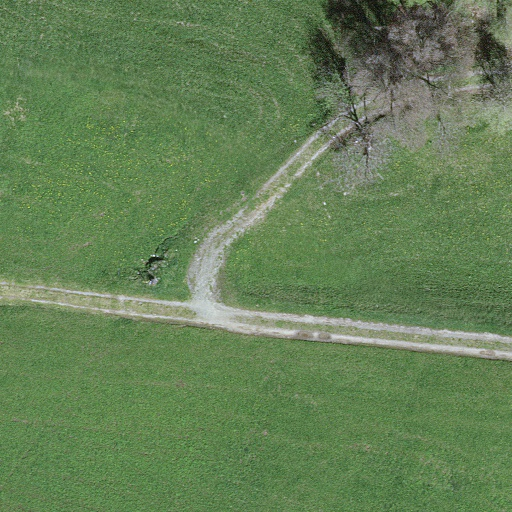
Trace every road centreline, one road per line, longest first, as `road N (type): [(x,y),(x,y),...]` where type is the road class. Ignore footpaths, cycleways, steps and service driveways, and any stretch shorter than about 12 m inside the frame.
road 1 (track): [(194,320),(207,251),(292,154),(418,83),(511,80)]
road 2 (track): [(511,366),(194,320)]
road 3 (track): [(194,320),(0,293)]
